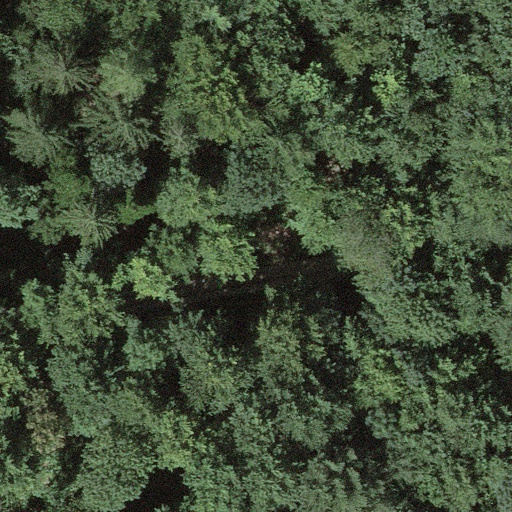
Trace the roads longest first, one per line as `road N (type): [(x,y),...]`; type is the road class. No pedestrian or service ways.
road 1 (track): [(0,323),(511,239)]
road 2 (track): [(226,291),(511,357)]
